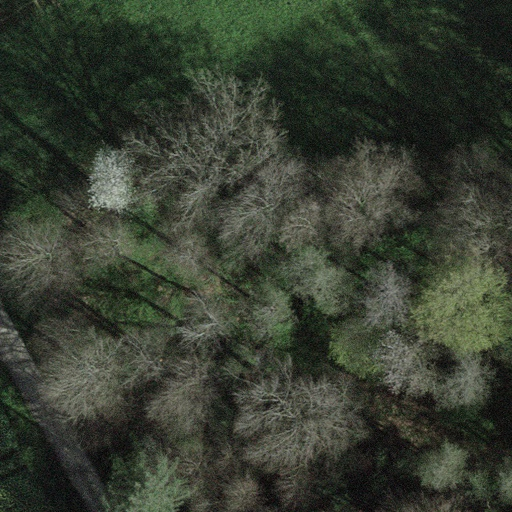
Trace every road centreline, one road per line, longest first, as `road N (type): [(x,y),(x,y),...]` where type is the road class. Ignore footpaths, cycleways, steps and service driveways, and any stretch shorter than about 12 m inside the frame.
road 1 (track): [(0,187),(511,224)]
road 2 (track): [(0,335),(98,511)]
